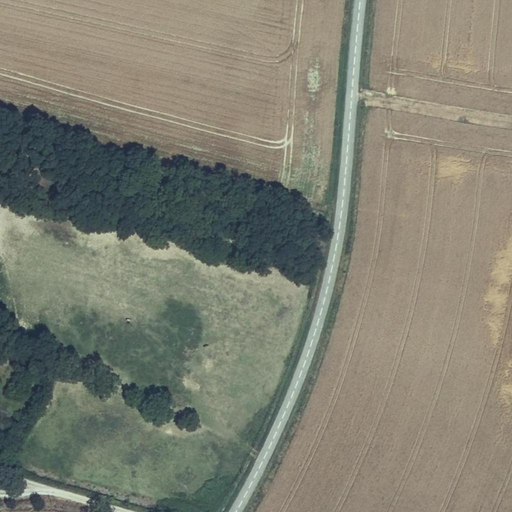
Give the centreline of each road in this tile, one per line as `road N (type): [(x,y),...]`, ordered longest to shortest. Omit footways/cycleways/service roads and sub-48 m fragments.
road 1 (tertiary): [(233,511),(293,392),(324,304),(343,202),(361,0)]
road 2 (track): [(351,97),(511,119)]
